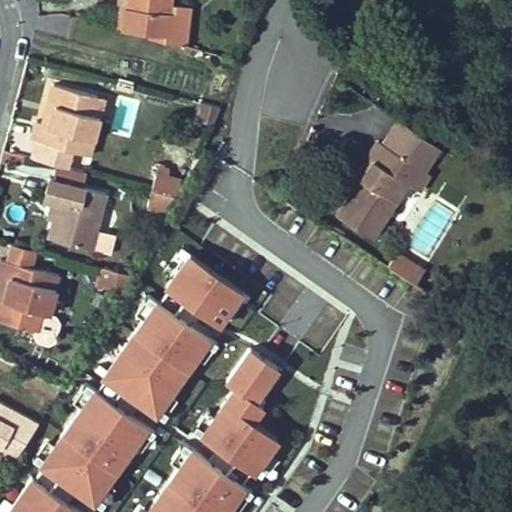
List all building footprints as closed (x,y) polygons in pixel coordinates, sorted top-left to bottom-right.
[(118,0),(116,26),(123,28),(125,0),(118,0)] [(149,34),(166,39),(169,10),(170,0),(125,0),(123,28),(125,28),(148,30),(149,34)] [(185,43),(189,11),(169,10),(166,39),(185,43)] [(88,153),(99,113),(93,111),(98,93),(53,81),(48,102),(55,103),(50,121),(43,120),(37,118),(31,138),(88,153)] [(104,95),(98,93),(93,111),(99,113),(104,95)] [(219,105),(201,99),(196,114),(213,120),(219,105)] [(50,121),(55,103),(48,102),(43,120),(50,121)] [(435,142),(398,117),(387,134),(425,158),(435,142)] [(387,134),(384,141),(421,165),(425,158),(387,134)] [(367,154),(373,158),(356,185),(338,214),(372,236),(406,181),(418,188),(429,171),(421,165),(384,141),(378,137),(367,154)] [(356,185),(373,158),(367,154),(350,181),(356,185)] [(64,164),(60,178),(87,185),(91,171),(64,164)] [(156,171),(152,187),(177,194),(181,177),(156,171)] [(49,236),(90,247),(96,227),(105,190),(87,185),(60,178),(56,177),(51,197),(52,197),(58,199),(53,218),(49,236)] [(177,194),(152,187),(147,204),(168,209),(177,194)] [(53,218),(58,199),(52,197),(47,217),(53,218)] [(96,227),(90,247),(109,252),(115,232),(96,227)] [(7,258),(32,264),(37,248),(11,241),(7,258)] [(246,283),(190,244),(165,278),(221,318),(246,283)] [(398,246),(389,261),(415,278),(425,264),(398,246)] [(0,258),(0,277),(2,278),(9,279),(4,298),(0,296),(0,317),(36,327),(41,310),(48,311),(59,271),(32,264),(7,258),(0,257),(0,258)] [(106,265),(100,264),(96,281),(102,282),(106,265)] [(125,271),(106,265),(102,282),(121,287),(125,271)] [(2,278),(0,287),(0,296),(4,298),(9,279),(2,278)] [(211,329),(155,291),(100,371),(155,409),(211,329)] [(44,329),(48,311),(41,310),(36,327),(44,329)] [(281,359),(249,337),(226,371),(234,377),(199,428),(257,467),(282,431),(256,414),(267,398),(258,392),(281,359)] [(150,419),(92,380),(37,459),(94,498),(150,419)] [(0,441),(17,450),(39,420),(0,398),(0,441)] [(222,511),(247,476),(191,438),(140,511),(222,511)] [(85,511),(89,508),(31,468),(0,511),(85,511)]
